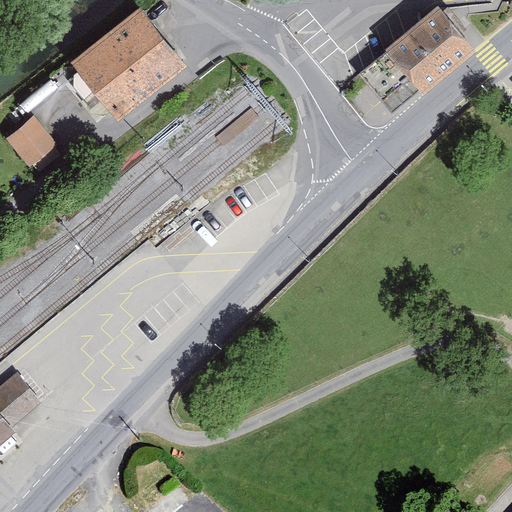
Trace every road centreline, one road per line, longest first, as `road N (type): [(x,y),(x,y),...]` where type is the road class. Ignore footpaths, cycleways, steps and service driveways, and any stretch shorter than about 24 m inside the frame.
road 1 (tertiary): [(360,179),(36,511)]
road 2 (tertiary): [(511,44),(360,179)]
road 3 (residential): [(360,179),(293,68),(248,28)]
